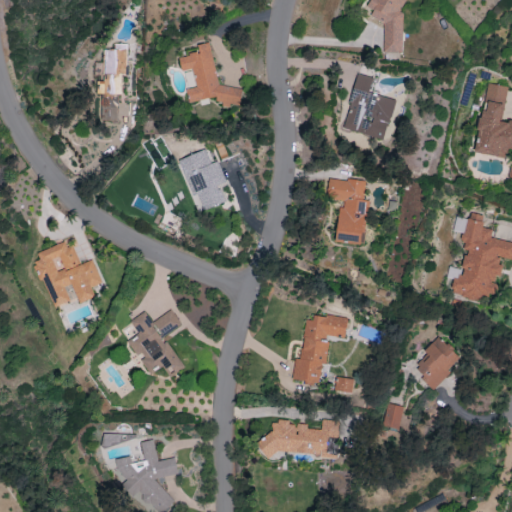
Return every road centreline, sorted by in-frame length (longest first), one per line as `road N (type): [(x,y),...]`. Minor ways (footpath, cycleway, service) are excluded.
road 1 (residential): [(226,511),(222,410),(287,188),(280,40),(287,0)]
road 2 (residential): [(253,292),(160,257),(109,229),(65,191),(32,153),(0,72)]
